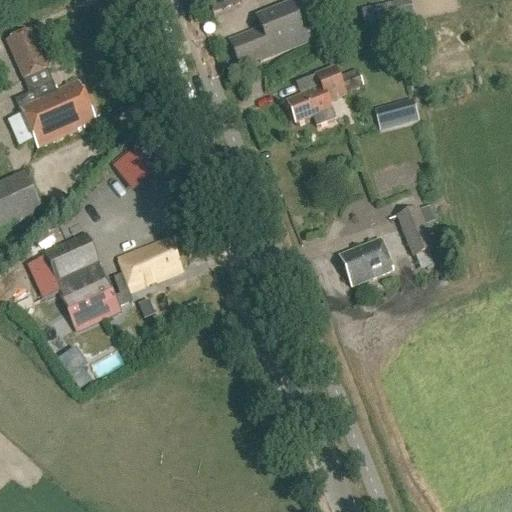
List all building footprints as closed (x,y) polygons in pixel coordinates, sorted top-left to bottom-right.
[(411,17),(407,1),(375,9),(379,24),(411,17)] [(228,43),(240,72),(306,46),(290,5),(255,19),(260,30),(228,43)] [(421,48),(416,24),(399,28),(405,52),(421,48)] [(384,35),(389,54),(403,51),(398,31),(384,35)] [(24,93),(35,88),(38,93),(17,102),(36,149),(96,124),(78,83),(56,92),(49,76),(31,32),(8,42),(25,83),(21,85),(24,93)] [(295,128),(312,121),(314,124),(332,117),(327,105),(344,98),(343,96),(362,88),(358,77),(339,85),(334,71),(315,79),(320,91),(286,104),(295,128)] [(412,106),(388,113),(393,129),(416,122),(412,106)] [(24,174),(0,185),(0,231),(41,213),(24,174)] [(395,220),(412,261),(434,252),(424,228),(434,224),(427,209),(418,212),(417,210),(395,220)] [(90,329),(120,314),(113,300),(105,283),(102,276),(97,266),(98,266),(85,237),(42,256),(44,260),(28,266),(36,285),(52,278),(55,285),(60,296),(62,301),(60,302),(70,324),(75,335),(90,329)] [(167,241),(117,261),(120,267),(130,292),(179,272),(167,241)] [(379,243),(339,259),(351,290),(391,274),(379,243)] [(132,332),(122,336),(126,343),(135,339),(132,332)]
